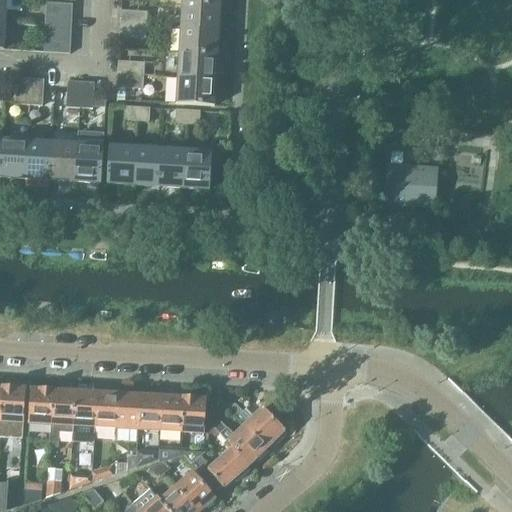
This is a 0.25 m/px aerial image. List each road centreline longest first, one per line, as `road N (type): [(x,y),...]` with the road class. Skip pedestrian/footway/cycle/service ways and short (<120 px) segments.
road 1 (unclassified): [(323,367),(344,0)]
road 2 (residential): [(323,367),(0,347)]
road 3 (residential): [(511,479),(401,376),(323,367)]
road 4 (residential): [(256,511),(315,459),(323,367)]
